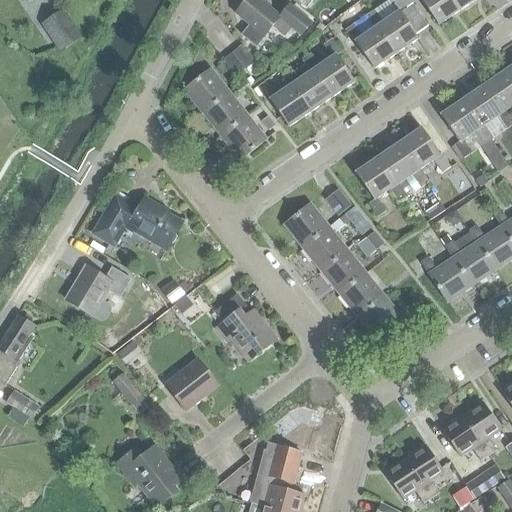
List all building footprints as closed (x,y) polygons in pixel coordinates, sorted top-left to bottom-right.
[(260,0),(247,0),(236,14),(250,26),(243,35),(256,46),(272,27),(285,37),(292,29),(301,36),(312,23),(290,5),(281,17),(260,0)] [(396,13),(383,22),(378,25),(398,55),(419,40),(416,35),(427,27),(411,4),(412,3),(410,0),(390,0),(388,2),(396,13)] [(420,0),(439,27),(461,12),(452,0),(420,0)] [(478,0),(452,0),(461,12),(478,0)] [(81,38),(63,10),(41,25),(59,52),(81,38)] [(353,25),(344,31),(354,45),(355,44),(374,71),(398,55),(378,25),(383,22),(375,11),(367,16),(375,28),(361,37),(353,25)] [(326,32),(318,37),(323,45),(331,40),(326,32)] [(334,98),(355,84),(334,55),(339,51),(331,40),(323,45),(331,57),(318,66),(314,69),(334,98)] [(242,48),(233,54),(245,71),(253,65),(242,48)] [(233,54),(225,60),(236,77),(245,71),(233,54)] [(334,98),(314,69),(318,66),(311,54),(302,61),(310,72),(297,80),(292,84),(312,113),(334,98)] [(225,62),(215,69),(221,76),(230,69),(225,62)] [(253,65),(245,71),(250,77),(258,71),(253,65)] [(312,113),(292,84),(297,80),(289,69),(280,75),(288,87),(271,99),(290,128),(312,113)] [(229,94),(210,71),(185,91),(203,114),(229,94)] [(484,87),(503,114),(498,117),(507,130),(511,126),(511,119),(506,111),(511,107),(511,80),(506,72),(484,87)] [(244,81),(234,88),(240,96),(250,88),(249,87),(244,81)] [(484,87),(463,101),(481,128),(476,131),(485,145),(494,139),(485,126),(498,117),(503,114),(484,87)] [(203,114),(222,138),(247,118),(229,94),(203,114)] [(481,128),(463,101),(439,117),(458,144),(455,146),(464,159),(460,161),(466,170),(477,162),(463,140),(476,131),(481,128)] [(268,117),(261,122),(268,132),(275,126),(268,117)] [(222,138),(239,160),(265,140),(247,118),(222,138)] [(398,145),(417,172),(412,175),(421,189),(429,183),(420,170),(433,161),(442,174),(450,168),(442,155),(439,157),(421,130),(398,145)] [(377,159),(395,186),(390,190),(399,203),(407,198),(398,184),(412,175),(417,172),(398,145),(377,159)] [(499,153),(488,160),(498,174),(508,167),(499,153)] [(377,159),(355,174),(374,201),(369,204),(378,218),(386,212),(377,199),(390,190),(395,186),(377,159)] [(338,190),(325,201),(337,218),(351,207),(338,190)] [(95,237),(115,249),(124,235),(132,240),(136,233),(167,252),(183,225),(160,212),(161,210),(146,201),(140,211),(118,198),(95,237)] [(439,204),(424,214),(430,222),(445,213),(439,204)] [(328,229),(310,206),(283,226),(302,250),(328,229)] [(511,245),(511,219),(508,222),(501,211),(492,216),(500,228),(511,245)] [(447,217),(444,219),(448,224),(455,226),(461,222),(455,212),(447,217)] [(344,216),(328,229),(331,232),(335,230),(343,224),(343,226),(349,221),(344,216)] [(361,219),(352,226),(361,237),(370,230),(361,219)] [(511,261),(511,245),(500,228),(484,238),(476,227),(468,232),(476,244),(495,273),(511,261)] [(331,232),(328,229),(302,250),(320,273),(346,252),(331,232)] [(373,233),(365,240),(374,252),(383,245),(373,233)] [(445,248),(453,259),(472,288),(495,273),(476,244),(460,254),(452,243),(445,248)] [(339,297),(366,276),(346,252),(320,273),(339,297)] [(453,259),(436,270),(429,258),(421,264),(448,304),(472,288),(453,259)] [(109,307),(100,301),(106,291),(119,299),(130,280),(110,268),(104,279),(84,267),(64,300),(100,322),(104,321),(110,311),(109,307)] [(358,320),(384,299),(366,276),(339,297),(358,320)] [(176,287),(164,296),(171,305),(184,296),(176,287)] [(234,342),(251,363),(275,344),(253,315),(249,318),(244,311),(247,309),(238,298),(216,315),(225,326),(218,332),(229,346),(234,342)] [(377,344),(403,323),(384,299),(358,320),(377,344)] [(162,306),(152,300),(145,312),(155,318),(162,306)] [(0,381),(6,385),(17,367),(15,366),(33,337),(29,335),(34,327),(31,325),(30,319),(25,317),(20,318),(16,316),(0,342),(0,381)] [(116,356),(124,367),(140,355),(132,344),(116,356)] [(164,387),(183,412),(216,386),(196,361),(164,387)] [(138,415),(149,407),(123,374),(112,384),(130,407),(131,406),(138,415)] [(511,385),(503,392),(511,405),(511,385)] [(6,403),(31,419),(39,408),(14,392),(6,403)] [(490,457),(499,451),(491,439),(502,431),(484,405),(464,418),(490,457)] [(464,418),(445,431),(462,457),(474,450),(482,463),(490,457),(464,418)] [(251,505),(264,508),(278,511),(300,511),(305,496),(280,489),(282,482),(294,485),(302,454),(270,445),(267,453),(265,453),(251,505)] [(433,499),(441,494),(433,481),(445,473),(427,446),(406,459),(433,499)] [(115,463),(133,487),(138,483),(157,508),(176,494),(171,487),(183,478),(172,464),(168,467),(153,447),(141,456),(135,448),(115,463)] [(406,459),(386,473),(404,500),(416,492),(424,505),(433,499),(406,459)] [(495,466),(474,480),(484,494),(504,480),(495,466)] [(511,485),(509,481),(496,489),(511,511),(511,485)]
